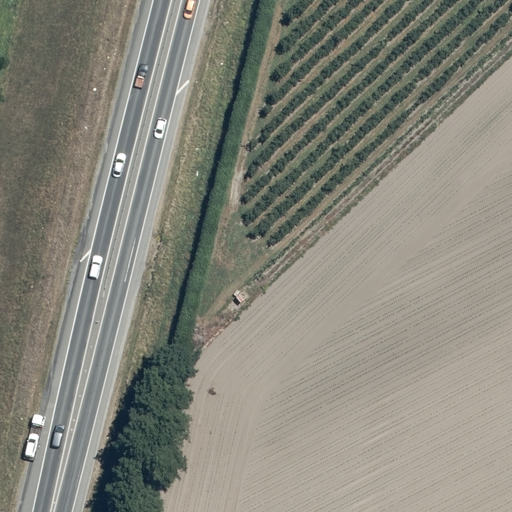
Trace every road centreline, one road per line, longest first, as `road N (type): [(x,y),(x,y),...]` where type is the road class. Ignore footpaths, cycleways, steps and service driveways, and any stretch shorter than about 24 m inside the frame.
road 1 (trunk): [(190,0),(59,511)]
road 2 (trunk): [(31,511),(161,0)]
